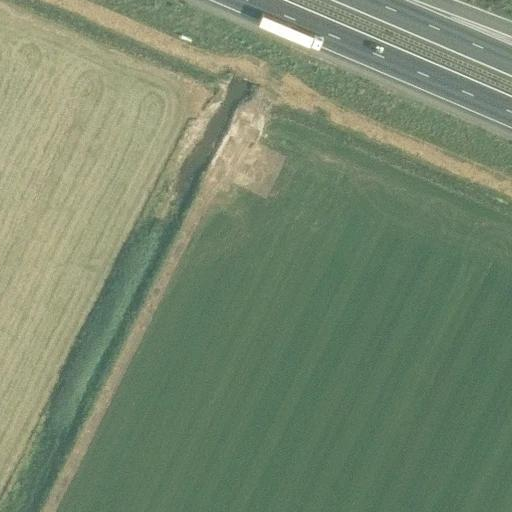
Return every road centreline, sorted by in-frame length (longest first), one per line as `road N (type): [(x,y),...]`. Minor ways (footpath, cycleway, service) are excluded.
road 1 (track): [(47,511),(210,183),(222,178),(256,110)]
road 2 (motorway): [(247,0),(511,114)]
road 3 (motorway): [(511,62),(368,0)]
road 4 (motorway): [(511,29),(370,0)]
